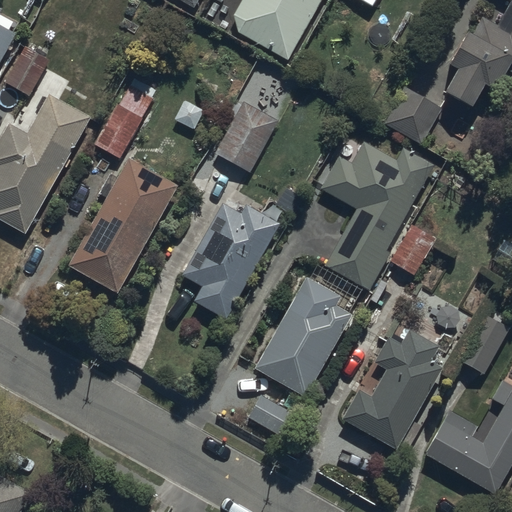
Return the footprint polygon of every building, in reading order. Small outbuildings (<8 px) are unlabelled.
[(373,0),(240,0),(236,8),(237,24),(287,54),(318,0),(370,0),(373,2),(373,0)] [(511,0),(510,0),(491,36),(470,25),(452,58),(461,63),(448,87),(474,101),(486,80),(498,87),(511,62),(511,0)] [(0,57),(16,25),(0,16),(0,57)] [(48,54),(23,40),(4,75),(29,89),(48,54)] [(95,140),(121,154),(156,88),(133,75),(120,99),(118,98),(95,140)] [(405,81),(383,119),(421,141),(443,103),(405,81)] [(91,112),(50,89),(28,127),(14,119),(15,116),(8,113),(0,127),(0,214),(26,229),(91,112)] [(280,118),(244,97),(216,148),(251,168),(280,118)] [(387,246),(433,160),(404,144),(398,155),(364,137),(351,160),(339,153),(322,186),(357,205),(326,261),(372,286),(392,249),(387,246)] [(177,179),(129,151),(67,260),(115,287),(177,179)] [(226,314),(280,218),(246,199),(241,208),(222,197),(182,268),(203,280),(194,296),(226,314)] [(440,236),(411,220),(390,257),(420,273),(440,236)] [(342,290),(306,271),(256,362),(307,391),(352,309),(337,300),(342,290)] [(511,324),(484,309),(460,354),(486,368),(511,324)] [(422,422),(414,417),(444,362),(432,356),(440,341),(410,324),(402,339),(391,333),(378,357),(390,364),(374,392),(360,384),(344,413),(399,443),(402,438),(411,442),(422,422)] [(451,404),(426,448),(495,487),(511,458),(511,378),(504,374),(493,393),(505,400),(485,436),(473,430),(479,420),(451,404)] [(261,391),(249,413),(285,433),(297,412),(261,391)] [(0,511),(19,511),(33,489),(0,469),(0,511)]
